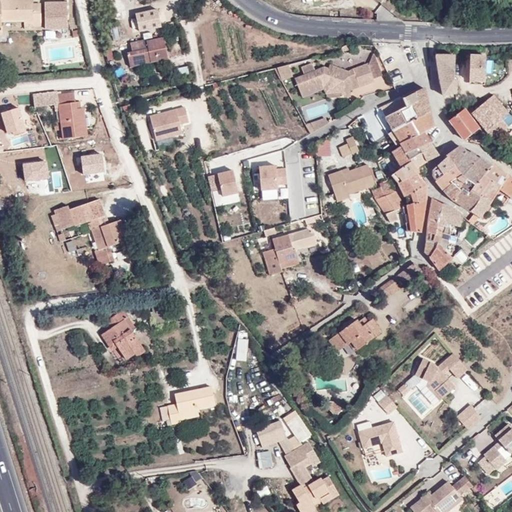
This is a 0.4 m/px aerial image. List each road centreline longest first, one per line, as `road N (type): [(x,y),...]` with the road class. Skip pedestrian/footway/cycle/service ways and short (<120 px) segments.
road 1 (residential): [(83,0),(105,91),(183,284),(37,308),(27,322),(81,484)]
road 2 (residential): [(276,359),(420,250),(429,189)]
road 3 (tertiary): [(245,0),(287,22),(423,33)]
road 4 (residential): [(81,484),(249,465)]
road 5 (residential): [(511,371),(493,405),(422,470)]
